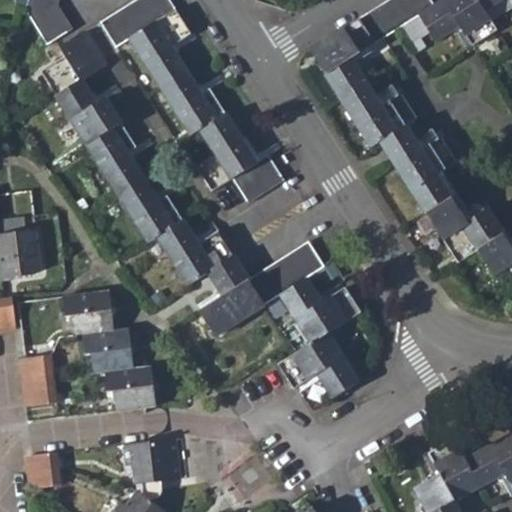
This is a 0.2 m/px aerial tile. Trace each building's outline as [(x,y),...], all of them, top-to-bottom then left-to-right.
[(46,46),(56,41),(72,30),(59,6),(60,0),(27,0),(25,12),(46,46)] [(116,49),(130,40),(176,10),(169,0),(137,0),(100,23),(116,49)] [(390,0),(359,20),(375,46),(384,39),(396,30),(418,16),(434,6),(430,0),(390,0)] [(495,31),(484,11),(475,0),(442,0),(434,6),(418,16),(434,42),(459,27),(471,47),(495,31)] [(475,0),(484,11),(501,0),(475,0)] [(171,48),(191,36),(176,10),(130,40),(162,89),(187,73),(175,55),(171,48)] [(340,99),(366,82),(351,60),(375,46),(359,20),(309,50),(340,99)] [(57,98),(84,82),(107,67),(83,34),(60,49),(63,57),(40,71),(57,98)] [(200,95),(198,90),(187,73),(162,89),(192,136),(201,131),(226,115),(210,90),(200,95)] [(88,147),(121,126),(104,100),(98,104),(84,82),(57,98),(88,147)] [(371,149),(380,140),(408,126),(417,119),(401,94),(382,105),(366,82),(340,99),(371,149)] [(233,180),(258,163),(226,115),(201,131),(217,155),(196,168),(211,193),(233,180)] [(117,194),(143,178),(128,155),(137,149),(121,126),(88,147),(117,194)] [(422,150),(420,145),(408,126),(380,140),(396,166),(422,150)] [(426,214),(452,198),(438,176),(456,163),(440,138),(422,150),(396,166),(426,214)] [(248,203),(284,181),(269,157),(258,163),(233,180),(248,203)] [(149,245),(157,239),(183,222),(168,198),(159,203),(143,178),(117,194),(149,245)] [(493,277),(509,267),(511,264),(511,248),(487,210),(468,221),(452,198),(426,214),(458,265),(477,252),(493,277)] [(0,228),(35,227),(35,217),(0,218),(0,228)] [(157,239),(188,287),(209,274),(234,258),(218,232),(199,245),(183,222),(157,239)] [(36,232),(0,236),(0,263),(2,276),(41,271),(36,232)] [(306,279),(326,267),(309,244),(249,281),(265,306),(280,296),(306,279)] [(209,274),(218,287),(242,271),(234,258),(209,274)] [(265,306),(249,281),(242,271),(218,287),(224,295),(200,312),(215,337),(265,306)] [(280,296),(312,344),(326,335),(361,313),(345,289),(322,303),(306,279),(280,296)] [(115,331),(109,291),(70,296),(76,336),(89,335),(115,331)] [(0,332),(16,331),(12,299),(0,299),(0,332)] [(134,370),(128,330),(120,330),(115,331),(89,335),(94,373),(113,373),(134,370)] [(277,366),(293,391),(297,389),(317,378),(334,400),(359,383),(326,335),(312,344),(277,366)] [(50,356),(25,359),(20,360),(26,406),(56,403),(50,356)] [(156,407),(150,367),(139,369),(134,370),(113,373),(117,411),(156,407)] [(511,434),(465,460),(480,487),(504,474),(511,491),(511,434)] [(414,489),(426,511),(433,511),(453,502),(480,487),(465,460),(454,440),(428,454),(439,474),(414,489)] [(141,485),(143,497),(148,501),(152,501),(157,499),(160,495),(161,490),(162,483),(181,480),(175,441),(124,446),(127,467),(132,467),(136,486),(141,485)] [(60,486),(57,453),(26,456),(30,489),(60,486)] [(161,511),(148,501),(143,497),(138,494),(126,507),(121,505),(115,511),(161,511)] [(458,511),(453,502),(433,511),(458,511)]
